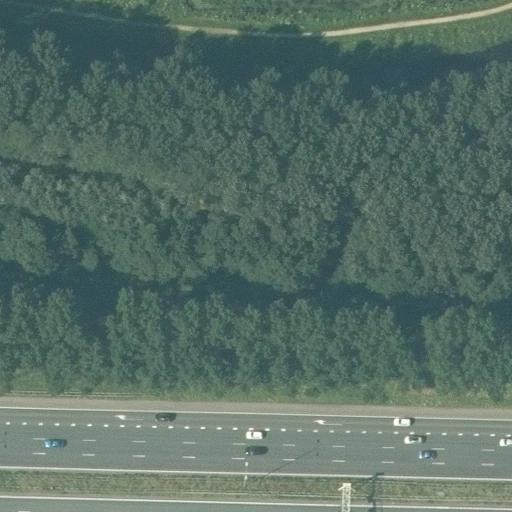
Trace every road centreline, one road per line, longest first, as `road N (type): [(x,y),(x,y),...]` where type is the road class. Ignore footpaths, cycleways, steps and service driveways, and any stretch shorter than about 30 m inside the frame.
road 1 (unknown): [(511,299),(0,266)]
road 2 (motorway): [(511,458),(0,444)]
